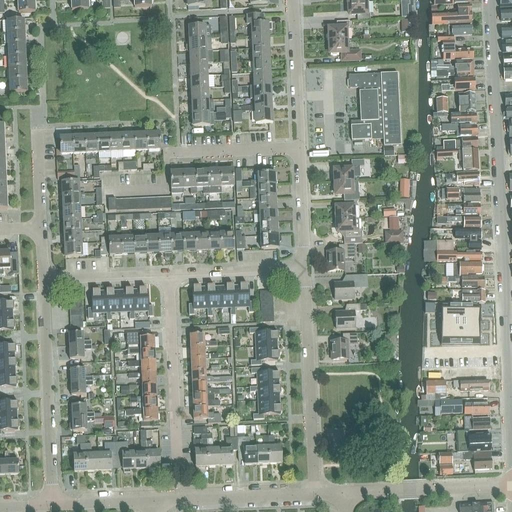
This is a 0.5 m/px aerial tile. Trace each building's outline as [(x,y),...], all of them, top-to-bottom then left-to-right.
[(34,0),(31,0),(18,1),(18,13),(35,12),(34,0)] [(88,0),(71,0),(72,11),(89,11),(88,0)] [(150,0),(133,0),(134,8),(151,8),(150,0)] [(511,8),(511,0),(499,0),(500,9),(511,8)] [(366,2),(349,3),(349,4),(347,5),(347,9),(349,11),(349,15),(357,15),(357,21),(371,21),(370,14),(369,2),(366,2)] [(431,15),(432,26),(471,24),(470,6),(457,7),(458,14),(431,15)] [(501,23),(511,22),(511,10),(500,12),(501,23)] [(264,15),(247,16),(247,25),(251,25),(252,37),(269,36),(269,31),(272,31),(271,24),(268,24),(268,23),(264,23),(264,15)] [(7,21),(7,33),(25,32),(24,20),(7,21)] [(329,40),(329,41),(346,40),(346,29),(350,28),(349,22),(337,22),(337,28),(329,29),(329,33),(327,35),(328,39),(329,40)] [(188,27),(189,40),(206,39),(205,26),(188,27)] [(451,27),(452,37),(453,37),(472,36),(471,26),(451,27)] [(511,28),(501,30),(502,40),(511,39),(511,28)] [(7,33),(8,45),(25,44),(25,32),(7,33)] [(252,37),(252,49),(269,48),(269,36),(252,37)] [(443,61),(473,59),(472,50),(454,50),(453,37),(452,37),(437,37),(437,43),(443,42),(443,61)] [(189,52),(206,51),(211,51),(211,39),(206,39),(189,40),(189,44),(188,45),(186,46),(186,51),(188,52),(189,52)] [(346,40),(329,41),(330,54),(331,54),(333,55),(336,55),(338,53),(342,53),(342,62),(360,61),(360,54),(357,52),(347,52),(346,40)] [(511,42),(502,43),(503,54),(511,53),(511,42)] [(8,45),(8,57),(26,56),(25,44),(8,45)] [(252,49),(253,62),(270,61),(269,48),(252,49)] [(189,52),(190,64),(207,64),(206,51),(189,52)] [(8,57),(9,69),(26,68),(26,56),(8,57)] [(511,57),(503,58),(503,68),(511,67),(511,57)] [(253,62),(253,74),(270,73),(270,61),(253,62)] [(436,67),(436,72),(473,70),(473,62),(455,63),(455,68),(451,68),(451,66),(436,67)] [(176,75),(186,75),(185,64),(176,64),(176,75)] [(190,64),(190,77),(208,76),(207,64),(190,64)] [(9,69),(10,81),(27,80),(26,68),(9,69)] [(511,80),(511,69),(503,70),(504,81),(511,80)] [(473,70),(436,72),(436,78),(448,78),(448,77),(454,76),(453,75),(456,74),(457,79),(474,78),(473,70)] [(253,74),(254,86),(271,86),(270,73),(253,74)] [(351,142),(364,141),(383,140),(383,147),(401,146),(398,74),(349,76),(349,89),(359,89),(360,122),(351,122),(351,142)] [(190,77),(191,89),(208,88),(208,76),(190,77)] [(27,80),(10,81),(10,94),(27,93),(27,80)] [(454,86),(441,87),(441,93),(474,91),(474,80),(454,81),(454,86)] [(271,86),(254,86),(250,87),(250,99),(254,99),(271,98),(271,86)] [(191,89),(192,102),(209,101),(208,88),(191,89)] [(458,95),(459,113),(475,112),(475,94),(458,95)] [(254,99),(255,111),(272,110),(271,98),(254,99)] [(436,100),(437,114),(447,114),(447,99),(436,100)] [(209,101),(192,102),(192,114),(209,113),(213,113),(213,101),(209,101)] [(272,110),(255,111),(255,124),(273,123),(272,110)] [(241,112),(238,112),(233,112),(234,124),(241,124),(241,112)] [(209,113),(192,114),(193,127),(210,126),(209,113)] [(451,116),(451,125),(476,124),(476,114),(451,116)] [(477,137),(476,126),(460,127),(459,125),(442,126),(442,132),(456,132),(457,137),(460,137),(477,137)] [(160,133),(147,134),(148,151),(160,150),(160,133)] [(147,134),(135,135),(135,152),(148,151),(147,134)] [(122,135),(110,136),(111,153),(123,152),(122,135)] [(135,135),(122,135),(123,152),(135,152),(135,135)] [(97,136),(85,137),(86,154),(98,153),(97,136)] [(110,136),(97,136),(98,153),(111,153),(110,136)] [(85,137),(73,138),(73,155),(86,154),(85,137)] [(73,155),(73,138),(60,138),(61,155),(73,155)] [(443,151),(457,150),(477,148),(477,138),(461,139),(462,141),(443,142),(443,151)] [(383,149),(384,157),(394,157),(394,148),(383,149)] [(457,150),(443,151),(436,151),(437,162),(443,161),(443,159),(453,158),(453,155),(457,155),(457,150)] [(462,152),(463,172),(479,171),(478,159),(476,159),(476,151),(462,152)] [(406,165),(407,155),(397,154),(397,165),(406,165)] [(335,171),(334,171),(335,183),(352,183),(352,178),(360,178),(360,170),(360,168),(351,168),(351,170),(342,171),(341,169),(337,169),(335,171)] [(209,188),(209,194),(221,193),(221,187),(220,170),(208,171),(209,188)] [(233,170),(220,170),(221,187),(234,187),(233,170)] [(196,171),(183,172),(184,189),(190,189),(190,195),(197,195),(196,188),(196,171)] [(209,195),(209,194),(209,188),(208,171),(196,171),(196,188),(203,188),(203,195),(209,195)] [(184,194),(184,189),(183,172),(171,172),(171,195),(184,194)] [(250,181),(251,182),(251,187),(254,187),(258,187),(275,186),(275,173),(258,174),(258,181),(250,181)] [(479,185),(479,173),(456,174),(457,175),(445,176),(445,181),(452,181),(452,183),(467,183),(467,185),(470,185),(470,186),(479,185)] [(62,183),(62,196),(80,195),(79,182),(62,183)] [(335,184),(333,186),(334,190),(335,191),(335,196),(344,195),(344,202),(356,201),(359,200),(359,194),(358,194),(358,182),(352,183),(335,183),(335,184)] [(275,186),(258,187),(254,187),(254,200),(259,199),(276,198),(275,186)] [(480,203),(480,189),(458,190),(446,190),(446,196),(446,201),(459,201),(459,198),(463,198),(463,203),(480,203)] [(62,196),(63,208),(80,208),(80,195),(62,196)] [(259,211),(277,211),(276,198),(259,199),(259,211)] [(336,213),(335,214),(335,218),(336,220),(337,221),(354,220),(358,220),(359,220),(358,219),(358,208),(357,208),(356,201),(344,202),(344,208),(336,208),(336,213)] [(455,216),(463,216),(480,216),(480,205),(447,205),(447,210),(455,210),(455,216)] [(63,208),(64,221),(81,220),(80,208),(63,208)] [(253,216),(260,216),(260,224),(277,223),(277,211),(259,211),(259,212),(253,212),(253,216)] [(183,214),(183,222),(191,221),(190,219),(195,218),(195,213),(183,214)] [(464,223),(464,228),(480,228),(480,218),(447,218),(447,223),(464,223)] [(64,221),(64,233),(81,232),(81,220),(64,221)] [(337,221),(335,223),(335,227),(337,228),(337,233),(345,232),(346,239),(360,238),(360,231),(359,231),(359,220),(358,220),(354,220),(337,221)] [(260,224),(261,236),(278,236),(277,223),(260,224)] [(457,230),(455,230),(455,240),(465,240),(469,240),(469,251),(481,251),(481,240),(481,238),(482,238),(483,237),(483,233),(481,232),(480,230),(457,230)] [(64,233),(65,245),(82,245),(81,232),(64,233)] [(233,233),(221,234),(221,251),(234,250),(233,233)] [(402,233),(386,233),(386,243),(402,243),(402,233)] [(208,234),(196,235),(197,252),(209,251),(208,234)] [(221,234),(208,234),(209,251),(221,251),(221,234)] [(184,235),(171,236),(172,253),(184,253),(184,235)] [(196,235),(184,235),(184,253),(197,252),(196,235)] [(171,236),(159,237),(160,254),(172,253),(171,236)] [(278,236),(261,236),(261,249),(278,248),(278,247),(280,247),(281,245),(281,241),(279,239),(278,239),(278,236)] [(146,237),(134,238),(135,255),(147,254),(146,237)] [(159,237),(146,237),(147,254),(160,254),(159,237)] [(242,243),(241,237),(236,238),(237,250),(245,250),(245,243),(242,243)] [(122,255),(122,238),(109,239),(110,256),(122,255)] [(134,238),(122,238),(122,255),(135,255),(134,238)] [(436,242),(436,253),(453,253),(453,242),(436,242)] [(82,245),(65,245),(65,258),(82,257),(82,245)] [(344,259),(354,259),(354,246),(338,246),(339,252),(327,252),(327,273),(345,272),(344,259)] [(2,252),(0,252),(0,275),(3,276),(3,269),(10,269),(14,275),(19,275),(18,254),(10,254),(9,252),(9,251),(8,250),(3,250),(2,251),(2,252)] [(453,253),(436,253),(436,263),(456,263),(456,259),(464,259),(464,263),(481,262),(481,253),(464,254),(464,253),(456,253),(453,253)] [(467,278),(467,276),(481,276),(481,265),(454,265),(454,278),(467,278)] [(346,284),(334,284),(335,301),(354,300),(353,283),(362,283),(362,276),(345,277),(346,284)] [(459,283),(459,282),(462,282),(462,289),(484,289),(484,285),(485,285),(485,281),(484,281),(484,278),(446,278),(446,283),(459,283)] [(249,303),(248,287),(247,287),(247,285),(240,285),(240,287),(234,287),(235,308),(249,308),(249,314),(254,313),(253,303),(249,303)] [(221,309),(220,288),(214,288),(214,286),(207,287),(207,289),(207,309),(207,317),(213,317),(212,312),(211,312),(211,309),(221,309)] [(235,308),(234,287),(233,288),(233,286),(226,286),(226,288),(220,288),(221,309),(231,308),(231,311),(230,311),(230,316),(235,316),(235,308)] [(207,309),(207,289),(201,289),(200,287),(193,287),(193,289),(192,289),(193,305),(189,305),(189,316),(194,316),(194,310),(207,309)] [(153,317),(152,307),(148,307),(147,291),(146,291),(146,289),(139,289),(139,291),(133,292),(134,312),(148,312),(148,318),(153,317)] [(120,313),(119,292),(114,292),(113,290),(106,291),(106,293),(107,313),(106,313),(107,321),(112,321),(111,316),(110,313),(120,313)] [(134,312),(133,292),(133,290),(125,290),(125,292),(119,292),(120,313),(130,312),(130,315),(129,315),(129,321),(134,320),(134,312)] [(107,313),(106,293),(100,293),(100,291),(92,291),(92,293),(91,293),(92,309),(88,309),(88,320),(93,320),(93,314),(106,313),(107,313)] [(462,304),(485,304),(485,291),(462,291),(462,304)] [(0,317),(12,317),(12,310),(14,310),(14,303),(12,303),(0,303),(0,317)] [(346,313),(335,313),(336,330),(355,329),(354,312),(360,312),(367,312),(367,305),(360,306),(360,305),(346,306),(346,313)] [(442,306),(441,306),(441,346),(442,346),(479,345),(479,346),(480,346),(480,306),(479,306),(442,307),(442,306)] [(0,331),(13,331),(13,330),(15,330),(14,323),(12,323),(12,317),(0,317),(0,331)] [(249,330),(249,335),(255,334),(256,348),(277,347),(276,341),(278,341),(278,334),(276,334),(276,333),(260,333),(260,329),(249,330)] [(69,334),(69,347),(91,346),(91,342),(84,343),(83,334),(69,334)] [(140,350),(154,350),(154,338),(140,339),(140,334),(126,334),(127,345),(140,344),(140,350)] [(342,335),(342,342),(330,342),(331,361),(348,361),(348,347),(357,346),(357,334),(342,335)] [(190,336),(191,348),(205,348),(217,347),(217,343),(211,343),(205,343),(204,336),(190,336)] [(0,360),(14,360),(14,354),(16,354),(15,347),(13,347),(13,346),(0,346),(0,360)] [(91,346),(69,347),(70,360),(84,360),(84,351),(91,351),(91,346)] [(256,348),(256,361),(251,362),(251,367),(261,366),(261,362),(277,361),(277,360),(279,360),(279,353),(277,353),(277,347),(256,348)] [(205,360),(209,360),(209,355),(205,355),(205,348),(191,348),(191,360),(205,360)] [(140,350),(135,350),(135,356),(140,356),(141,362),(155,362),(154,350),(140,350)] [(14,360),(0,360),(0,374),(15,374),(14,368),(16,368),(16,360),(14,360)] [(191,360),(192,372),(206,372),(205,360),(191,360)] [(155,374),(155,362),(141,362),(128,363),(128,368),(141,368),(141,374),(155,374)] [(262,374),(262,369),(251,370),(251,375),(257,375),(258,388),(278,387),(278,381),(280,381),(280,374),(278,374),(278,373),(262,374)] [(84,370),(70,370),(70,383),(92,382),(92,383),(99,382),(99,377),(92,377),(92,378),(85,378),(84,370)] [(488,380),(487,370),(458,371),(458,377),(463,377),(464,381),(488,380)] [(192,385),(206,384),(212,384),(212,385),(232,384),(232,378),(212,379),(212,378),(206,378),(206,372),(192,372),(192,385)] [(15,379),(15,374),(0,374),(0,388),(15,388),(15,387),(17,387),(17,379),(15,379)] [(156,386),(155,374),(141,374),(128,375),(129,380),(141,379),(142,386),(156,386)] [(453,382),(454,389),(460,389),(460,393),(488,391),(488,381),(453,382)] [(92,382),(70,383),(71,396),(85,396),(85,387),(93,386),(92,383),(92,382)] [(446,382),(426,383),(427,400),(446,400),(446,394),(446,382)] [(192,385),(193,397),(207,396),(222,395),(222,391),(212,391),(212,390),(207,390),(206,384),(192,385)] [(156,392),(156,386),(142,386),(142,398),(156,398),(158,397),(159,396),(159,393),(158,392),(156,392)] [(278,388),(278,387),(258,388),(249,388),(250,393),(258,393),(258,402),(279,401),(279,395),(281,395),(280,388),(278,388)] [(193,397),(193,409),(207,408),(220,408),(220,403),(207,403),(207,396),(193,397)] [(143,404),(143,410),(157,410),(156,398),(142,398),(142,399),(129,399),(130,403),(136,403),(137,404),(143,404)] [(279,407),(279,401),(258,402),(259,415),(253,415),(253,421),(264,420),(264,416),(280,415),(280,414),(281,414),(281,407),(279,407)] [(440,401),(440,414),(461,414),(461,401),(440,401)] [(0,417),(16,417),(16,410),(18,410),(18,403),(16,403),(16,402),(0,403),(0,417)] [(471,405),(471,409),(465,409),(465,416),(471,415),(471,416),(489,416),(489,404),(471,405)] [(71,406),(72,419),(94,418),(94,414),(86,414),(86,406),(71,406)] [(207,408),(193,409),(194,421),(208,420),(208,425),(220,424),(220,415),(213,415),(213,414),(208,414),(207,408)] [(157,410),(143,410),(126,411),(126,417),(133,417),(133,416),(138,416),(139,423),(141,423),(141,428),(150,428),(150,423),(157,423),(157,410)] [(16,417),(0,417),(0,435),(1,436),(1,432),(17,431),(17,430),(19,430),(19,423),(17,423),(16,417)] [(86,423),(94,423),(94,418),(72,419),(72,424),(70,424),(69,425),(69,430),(71,431),(72,431),(72,432),(87,432),(86,423)] [(464,418),(465,432),(468,432),(468,431),(490,430),(489,419),(472,420),(472,418),(464,418)] [(491,452),(490,435),(468,436),(468,432),(465,432),(456,432),(457,454),(491,452)] [(77,446),(80,445),(80,455),(73,456),(74,473),(87,473),(85,445),(85,439),(85,437),(76,437),(77,446)] [(263,448),(256,448),(257,466),(269,465),(268,437),(263,438),(263,448)] [(274,437),(268,437),(269,465),(282,465),(281,447),(274,447),(274,437)] [(244,459),(245,466),(257,466),(256,448),(250,448),(249,438),(238,439),(238,451),(244,451),(244,459)] [(226,449),(220,449),(220,467),(233,467),(232,452),(238,451),(238,439),(226,439),(226,449)] [(208,468),(207,440),(201,440),(202,450),(195,450),(196,468),(208,468)] [(213,440),(207,440),(208,468),(220,467),(220,449),(213,450),(213,440)] [(152,442),(146,443),(147,470),(160,470),(159,452),(152,452),(152,442)] [(128,443),(116,444),(116,456),(122,456),(123,471),(124,471),(124,474),(131,474),(131,471),(135,471),(135,453),(128,453),(128,443)] [(141,453),(135,453),(135,471),(147,470),(146,443),(141,443),(141,453)] [(105,454),(98,455),(99,472),(111,472),(111,457),(116,456),(116,444),(104,444),(105,454)] [(91,445),(85,445),(87,473),(99,472),(98,455),(91,455),(91,445)] [(5,453),(5,462),(6,476),(19,475),(18,461),(9,461),(9,453),(5,453)] [(464,461),(471,461),(471,460),(474,460),(474,471),(491,470),(491,453),(463,454),(464,461)] [(443,455),(439,455),(440,476),(453,475),(451,454),(443,455)] [(493,511),(493,503),(459,505),(459,511),(493,511)]
